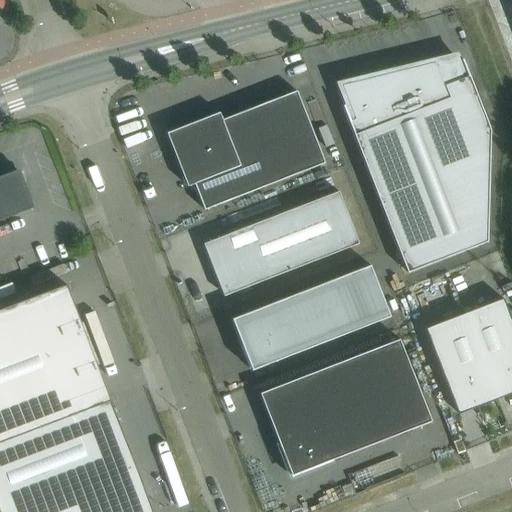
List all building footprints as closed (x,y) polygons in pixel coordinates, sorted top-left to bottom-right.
[(407,273),(487,241),(490,130),(467,72),(466,73),(467,76),(445,85),(436,62),(340,86),(354,122),(351,123),(349,118),(347,119),(407,273)] [(194,184),(204,210),(324,163),(296,91),(222,120),(219,113),(166,134),(187,187),(194,184)] [(0,221),(34,208),(19,169),(0,176),(0,221)] [(226,295),(358,244),(338,192),(206,243),(206,244),(207,244),(226,294),(225,294),(226,295)] [(390,317),(370,266),(232,319),(241,344),(251,371),(268,365),(268,364),(390,317)] [(66,285),(0,310),(0,443),(106,403),(110,402),(109,397),(104,399),(95,373),(93,369),(95,368),(92,359),(89,361),(77,330),(80,329),(77,320),(75,321),(64,291),(68,290),(66,285)] [(464,314),(425,329),(458,414),(461,413),(459,410),(473,405),(473,406),(511,390),(511,323),(503,299),(483,306),(475,288),(456,295),(464,314)] [(291,476),(431,422),(399,339),(259,394),(291,476)] [(0,511),(147,511),(106,403),(0,443),(0,511)] [(281,459),(257,465),(265,494),(288,487),(281,459)]
